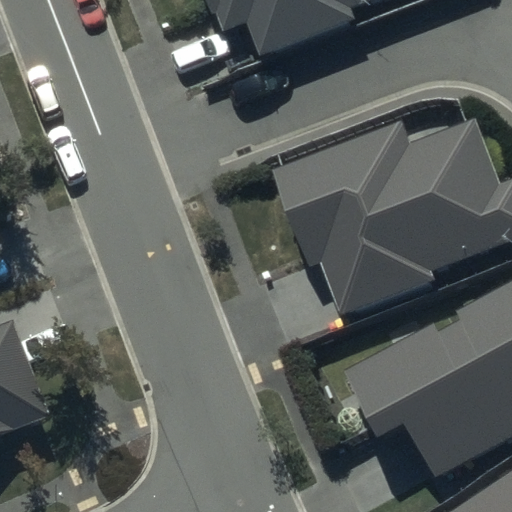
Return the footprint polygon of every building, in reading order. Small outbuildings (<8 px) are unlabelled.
[(204,0),(211,15),(215,13),(222,32),(246,23),(258,56),(353,20),(348,8),(369,0),(204,0)] [(399,121),(271,169),(309,267),(319,263),(340,316),(434,280),(431,270),(511,238),(511,180),(499,185),(474,120),(409,145),(399,121)] [(438,326),(351,372),(387,440),(414,426),(442,479),(511,442),(511,285),(461,312),(465,321),(442,333),(438,326)] [(0,441),(51,422),(13,323),(0,328),(0,441)] [(511,511),(511,476),(459,511),(511,511)]
